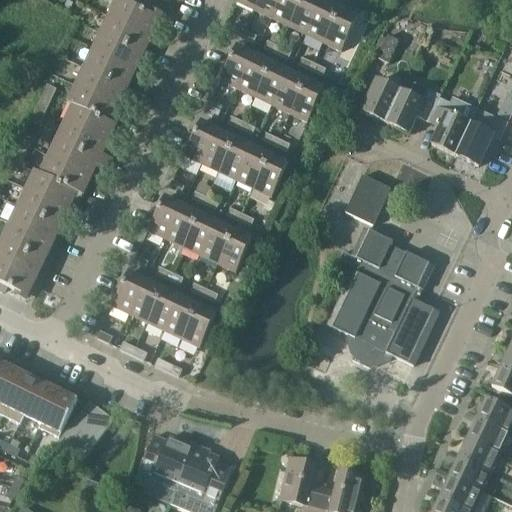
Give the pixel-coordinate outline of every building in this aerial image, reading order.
[(148,35),(158,14),(144,7),(143,3),(136,0),(116,0),(117,0),(110,16),(148,35)] [(254,11),(259,0),(238,0),(237,3),(254,11)] [(271,20),(280,0),(259,0),(254,11),(271,20)] [(289,28),(303,0),(280,0),(271,20),(289,28)] [(307,37),(323,3),(316,0),(303,0),(289,28),(307,37)] [(325,45),(341,12),(323,3),(307,37),(325,45)] [(341,53),(357,19),(341,12),(325,45),(341,53)] [(140,52),(148,35),(110,16),(101,34),(140,52)] [(242,39),(245,33),(233,27),(230,34),(242,39)] [(253,45),(257,38),(245,33),(242,39),(253,45)] [(132,70),(140,52),(101,34),(93,51),(132,70)] [(388,65),(399,43),(387,38),(377,60),(388,65)] [(277,56),(280,49),(268,43),(265,50),(277,56)] [(238,91),(255,57),(236,49),(220,83),(238,91)] [(289,62),(292,55),(280,49),(277,56),(289,62)] [(124,87),(132,70),(93,51),(85,68),(124,87)] [(255,100),(272,65),(255,57),(238,91),(255,100)] [(311,73),(315,66),(304,60),(300,68),(311,73)] [(273,108),(290,74),(272,65),(255,100),(273,108)] [(323,79),(326,71),(315,66),(311,73),(323,79)] [(115,105),(124,87),(85,68),(77,86),(115,105)] [(291,116),(307,82),(290,74),(273,108),(291,116)] [(307,124),(323,90),(307,82),(291,116),(307,124)] [(385,125),(400,93),(377,82),(362,114),(385,125)] [(428,125),(439,100),(440,98),(405,82),(400,93),(385,125),(409,136),(416,119),(428,125)] [(112,126),(112,125),(107,122),(115,105),(77,86),(68,105),(74,108),(112,126)] [(49,109),(57,92),(49,88),(40,105),(49,109)] [(509,122),(511,114),(511,95),(509,94),(498,117),(509,122)] [(477,110),(452,99),(450,105),(439,100),(428,125),(439,130),(431,146),(455,157),(477,110)] [(38,126),(41,125),(49,109),(40,105),(32,123),(38,126)] [(74,108),(66,125),(65,125),(69,127),(67,131),(69,135),(94,147),(99,146),(101,142),(104,143),(112,126),(74,108)] [(216,121),(220,114),(208,108),(204,116),(216,121)] [(500,140),(507,124),(477,110),(455,157),(478,168),(493,136),(500,140)] [(240,133),(244,125),(232,119),(228,127),(240,133)] [(202,166),(218,132),(201,124),(185,158),(202,166)] [(94,147),(69,135),(67,131),(69,127),(65,125),(51,158),(54,159),(55,156),(59,155),(85,167),(87,171),(85,175),(88,176),(104,143),(101,142),(99,146),(94,147)] [(252,138),(255,130),(244,125),(240,133),(252,138)] [(220,174),(236,141),(218,132),(202,166),(220,174)] [(286,154),(290,147),(293,139),(282,134),(278,141),(275,149),(286,154)] [(26,157),(33,142),(32,139),(25,136),(17,153),(26,157)] [(275,149),(278,141),(267,136),(263,143),(275,149)] [(237,182),(253,149),(236,141),(220,174),(237,182)] [(255,191),(271,157),(253,149),(237,182),(255,191)] [(17,175),(26,157),(17,153),(9,170),(17,175)] [(85,167),(59,155),(55,156),(54,159),(51,158),(50,158),(42,176),(79,194),(88,176),(85,175),(87,171),(85,167)] [(271,157),(255,191),(272,199),(288,165),(271,157)] [(79,194),(42,176),(36,173),(28,190),(66,207),(73,192),(78,195),(79,194)] [(373,228),(390,191),(362,178),(345,215),(373,228)] [(181,196),(185,189),(172,183),(169,190),(181,196)] [(57,225),(66,207),(28,190),(20,207),(57,225)] [(205,207),(208,200),(197,194),(193,201),(205,207)] [(166,242),(182,208),(165,199),(149,233),(166,242)] [(216,212),(220,205),(208,200),(205,207),(216,212)] [(49,242),(57,225),(20,207),(11,225),(49,242)] [(185,251),(200,216),(182,208),(166,242),(185,251)] [(240,224),(243,216),(232,211),(228,218),(240,224)] [(202,259),(218,225),(200,216),(185,251),(202,259)] [(252,230),(255,222),(243,216),(240,224),(252,230)] [(41,259),(49,242),(11,225),(3,241),(41,259)] [(219,267),(235,233),(218,225),(202,259),(219,267)] [(423,292),(434,268),(391,248),(393,244),(365,231),(352,258),(355,260),(349,272),(354,274),(328,328),(352,339),(351,342),(353,351),(351,356),(354,364),(369,371),(376,369),(379,363),(387,360),(389,357),(414,369),(439,314),(413,302),(419,290),(423,292)] [(236,275),(252,241),(235,233),(219,267),(236,275)] [(0,261),(32,277),(41,259),(3,241),(0,248),(0,261)] [(146,271),(149,264),(137,258),(134,265),(146,271)] [(21,300),(32,277),(0,261),(0,293),(2,295),(5,294),(6,293),(21,300)] [(169,282),(173,275),(161,269),(157,277),(169,282)] [(130,317),(146,283),(129,275),(113,308),(130,317)] [(181,288),(184,281),(173,275),(169,282),(181,288)] [(148,325),(164,291),(146,283),(130,317),(148,325)] [(204,299),(207,291),(196,286),(192,293),(204,299)] [(165,333),(182,300),(164,291),(148,325),(165,333)] [(215,304),(218,297),(207,291),(204,299),(215,304)] [(184,342),(200,308),(182,300),(165,333),(184,342)] [(200,350),(216,316),(200,308),(184,342),(200,350)] [(110,346),(113,339),(101,333),(98,340),(110,346)] [(133,356),(137,350),(125,344),(121,351),(133,356)] [(145,362),(148,355),(137,350),(133,356),(145,362)] [(511,374),(511,351),(510,351),(502,369),(511,374)] [(168,373),(171,366),(160,361),(157,368),(168,373)] [(0,416),(1,417),(22,374),(3,365),(0,370),(0,416)] [(179,379),(183,372),(171,366),(168,373),(179,379)] [(511,398),(511,374),(502,369),(492,389),(511,398)] [(41,384),(22,374),(1,417),(20,427),(24,418),(41,384)] [(58,392),(41,384),(24,418),(41,426),(58,392)] [(59,440),(78,402),(58,392),(41,426),(39,430),(59,440)] [(510,434),(511,429),(511,411),(487,400),(478,419),(510,434)] [(81,465),(113,423),(90,405),(58,447),(81,465)] [(500,455),(510,434),(478,419),(468,440),(500,455)] [(148,454),(138,478),(175,494),(195,446),(194,446),(180,440),(179,442),(169,438),(168,442),(155,436),(148,454)] [(491,474),(500,455),(468,440),(459,459),(491,474)] [(0,450),(6,454),(10,446),(0,441),(0,450)] [(21,452),(10,446),(6,454),(17,459),(21,452)] [(195,446),(175,494),(196,503),(192,511),(215,511),(226,488),(233,469),(218,463),(220,459),(210,455),(210,453),(195,446)] [(39,470),(43,462),(32,457),(28,465),(39,470)] [(482,493),(491,474),(459,459),(450,478),(482,493)] [(317,511),(322,492),(311,489),(317,467),(291,461),(281,503),(305,509),(304,511),(317,511)] [(357,511),(365,479),(341,473),(336,495),(322,492),(317,511),(357,511)] [(124,490),(126,478),(111,475),(109,487),(124,490)] [(18,478),(12,488),(19,492),(25,482),(18,478)] [(468,511),(473,511),(482,493),(450,478),(441,499),(468,511)] [(13,503),(19,492),(12,488),(6,499),(13,503)] [(468,511),(441,499),(434,511),(468,511)]
